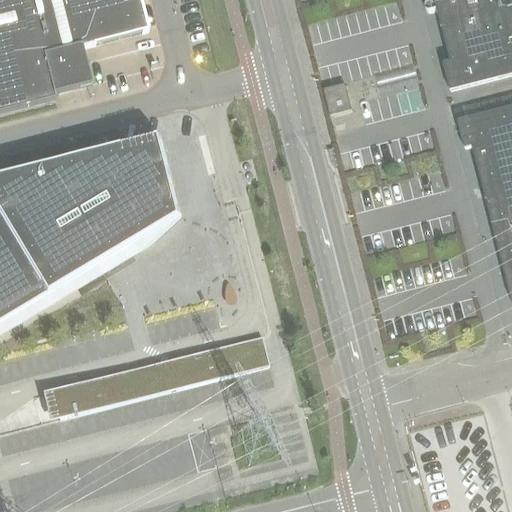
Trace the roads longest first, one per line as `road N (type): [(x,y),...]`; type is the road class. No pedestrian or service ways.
road 1 (secondary): [(271,76),(356,413)]
road 2 (secondary): [(377,408),(293,71)]
road 3 (unclassified): [(186,96),(0,145)]
road 4 (unclassified): [(377,408),(511,375)]
